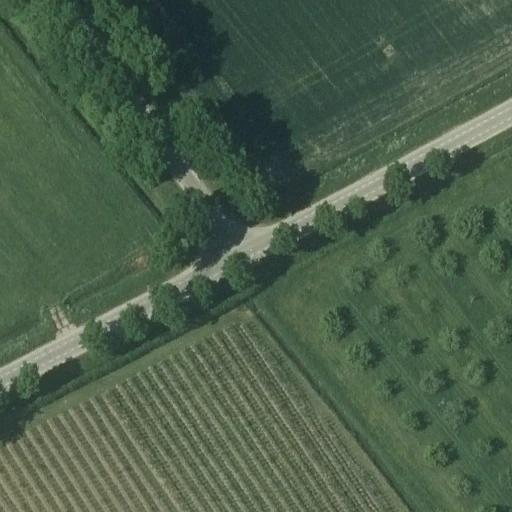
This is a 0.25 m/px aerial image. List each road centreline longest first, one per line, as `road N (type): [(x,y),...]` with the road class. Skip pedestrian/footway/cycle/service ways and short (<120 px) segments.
road 1 (tertiary): [(228,258),(511,108)]
road 2 (unclassified): [(228,258),(55,0)]
road 3 (tertiary): [(0,383),(228,258)]
